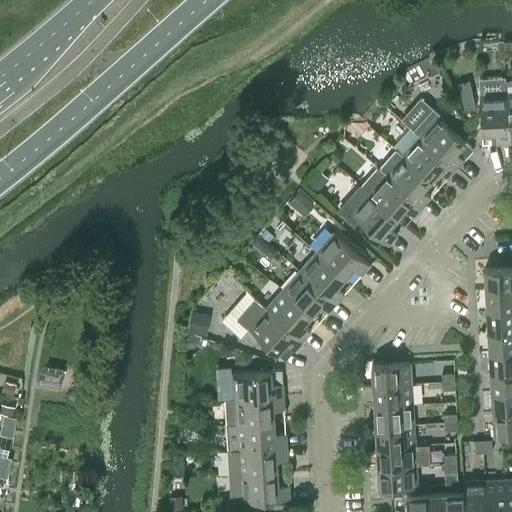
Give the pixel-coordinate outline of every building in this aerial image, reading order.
[(508,141),(505,92),(501,92),(501,93),(497,93),(495,93),(485,94),(485,93),(479,94),(481,132),(495,131),(495,132),(496,136),(495,136),(496,142),(497,142),(497,141),(508,140),(508,141)] [(407,107),(393,94),(385,103),(399,116),(407,107)] [(472,94),(462,95),(463,107),(464,115),(473,114),(472,94)] [(453,95),(445,100),(452,113),(460,108),(453,95)] [(412,128),(419,134),(456,167),(456,166),(455,166),(462,158),(463,159),(464,158),(463,156),(472,146),(436,115),(439,112),(431,105),(425,112),(426,112),(419,120),(417,122),(415,125),(414,125),(412,128)] [(402,153),(431,179),(439,169),(440,170),(443,172),(447,176),(448,175),(454,167),(455,168),(456,167),(419,134),(416,138),(414,141),(413,141),(412,142),(412,143),(405,150),(402,153)] [(378,166),(422,205),(423,204),(422,204),(429,196),(429,197),(430,195),(426,191),(423,189),(422,188),(431,179),(402,153),(395,147),(392,150),(385,158),(384,159),(384,160),(381,163),(381,162),(378,166)] [(361,184),(397,216),(406,207),(406,208),(406,207),(409,210),(414,214),(415,213),(414,212),(421,205),(422,205),(378,166),(377,165),(360,184),(361,184)] [(329,177),(320,169),(308,183),(316,191),(329,177)] [(397,216),(361,184),(344,204),(351,211),(347,215),(362,228),(366,224),(388,243),(389,242),(388,242),(395,234),(396,234),(397,233),(392,229),(389,227),(390,226),(389,226),(397,216)] [(312,204),(298,192),(289,201),(303,214),(312,204)] [(319,247),(316,250),(345,276),(353,266),(354,267),(357,269),(356,269),(361,274),(362,272),(361,272),(368,264),(369,264),(370,263),(333,231),(330,235),(327,238),(325,240),(326,240),(319,247)] [(258,234),(253,240),(261,248),(266,241),(258,234)] [(336,285),(345,276),(316,250),(313,254),(307,261),(306,261),(305,263),(302,266),(299,269),(336,302),(336,301),(342,293),(343,294),(344,292),(340,288),(339,288),(337,286),(336,285)] [(485,289),(511,287),(511,265),(484,267),(485,289)] [(282,288),(311,313),(319,304),(320,305),(320,304),(323,307),(327,311),(329,310),(328,309),(335,302),(336,302),(299,269),(296,272),(297,272),(294,275),(292,277),(286,285),(285,285),(282,288)] [(511,287),(485,289),(487,309),(511,307),(511,287)] [(266,307),(302,340),(303,339),(302,338),(309,331),(310,331),(311,330),(306,326),(303,324),(303,323),(311,313),(282,288),(280,291),(273,299),(271,301),(269,304),(266,307)] [(302,340),(266,307),(256,299),(239,318),(283,358),(293,348),(294,349),(295,348),(294,347),(301,340),(302,340)] [(511,307),(487,309),(488,330),(511,328),(511,307)] [(192,311),(189,329),(202,332),(206,313),(192,311)] [(511,328),(488,330),(489,350),(511,348),(511,328)] [(511,348),(489,350),(490,370),(511,368),(511,348)] [(62,388),(65,367),(55,366),(55,362),(50,361),(49,365),(43,364),(39,384),(62,388)] [(373,385),(411,382),(411,381),(410,364),(410,361),(372,363),(373,385)] [(491,391),(511,389),(511,368),(490,370),(491,391)] [(234,398),(283,395),(283,394),(282,394),(282,384),(283,384),(283,382),(276,383),(273,383),(272,383),(271,369),(233,372),(233,377),(234,387),(234,390),(234,394),(234,398)] [(455,380),(454,371),(442,372),(442,380),(455,380)] [(455,388),(455,380),(442,380),(443,389),(455,388)] [(4,381),(2,392),(13,394),(15,384),(4,381)] [(411,382),(373,385),(374,405),(412,403),(412,401),(411,384),(411,382)] [(493,411),(511,409),(511,389),(491,391),(493,411)] [(283,396),(283,395),(234,398),(226,398),(227,403),(227,407),(227,409),(228,419),(228,423),(274,421),(273,408),(274,408),(278,408),(284,407),(284,406),(283,406),(282,396),(283,396)] [(2,402),(0,410),(13,413),(14,405),(2,402)] [(375,425),(414,423),(414,421),(413,421),(412,404),(413,404),(412,403),(374,405),(375,425)] [(511,409),(493,411),(494,433),(511,431),(511,409)] [(457,420),(457,412),(444,413),(445,421),(457,420)] [(458,429),(457,420),(445,421),(445,430),(458,429)] [(229,449),(286,445),(286,444),(285,444),(285,434),(286,434),(286,433),(279,433),(276,433),(275,433),(274,421),(228,423),(228,428),(229,438),(229,440),(229,444),(229,449)] [(376,446),(415,443),(415,442),(414,425),(414,423),(375,425),(376,446)] [(475,451),(483,451),(482,438),(474,439),(475,451)] [(491,438),(482,438),(483,451),(492,450),(491,438)] [(378,466),(416,464),(416,462),(415,445),(415,443),(376,446),(378,466)] [(231,474),(277,471),(276,458),(277,458),(281,458),(287,458),(287,456),(286,456),(285,446),(286,446),(286,445),(229,449),(230,453),(230,457),(230,459),(231,469),(231,474)] [(0,473),(8,475),(11,453),(0,451),(0,473)] [(456,453),(443,454),(444,462),(456,461),(456,453)] [(457,470),(456,461),(444,462),(444,471),(457,470)] [(416,464),(378,466),(379,488),(417,485),(417,482),(416,466),(416,464)] [(183,465),(173,465),(173,475),(183,475),(183,465)] [(277,471),(231,474),(231,478),(232,488),(232,491),(232,495),(232,500),(289,497),(289,495),(288,495),(288,485),(289,485),(289,483),(282,483),(282,484),(279,484),(278,484),(277,471)] [(486,511),(506,511),(505,478),(503,478),(486,479),(485,479),(486,511)] [(466,511),(486,511),(485,479),(483,479),(466,480),(464,480),(466,511)] [(466,511),(464,480),(463,480),(464,491),(436,493),(437,511),(466,511)] [(407,511),(437,511),(436,493),(406,494),(407,511)] [(181,497),(170,498),(171,507),(181,506),(181,497)]
